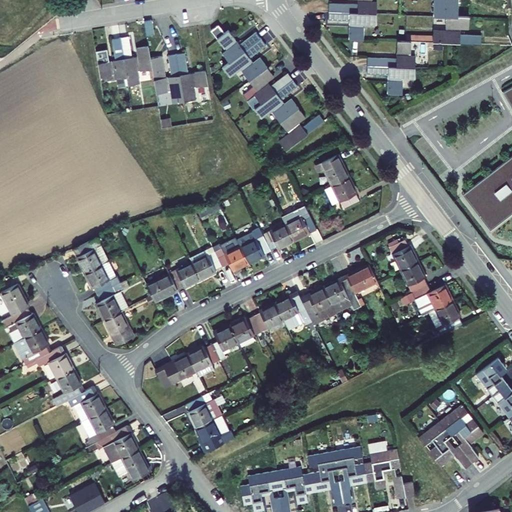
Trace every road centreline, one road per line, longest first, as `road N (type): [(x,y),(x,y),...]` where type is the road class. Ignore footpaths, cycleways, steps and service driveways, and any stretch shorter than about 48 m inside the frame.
road 1 (residential): [(113,373),(201,312),(425,200)]
road 2 (residential): [(276,0),(425,200)]
road 3 (residential): [(425,200),(511,315)]
road 4 (residential): [(68,22),(202,0)]
road 5 (residential): [(41,277),(113,373)]
